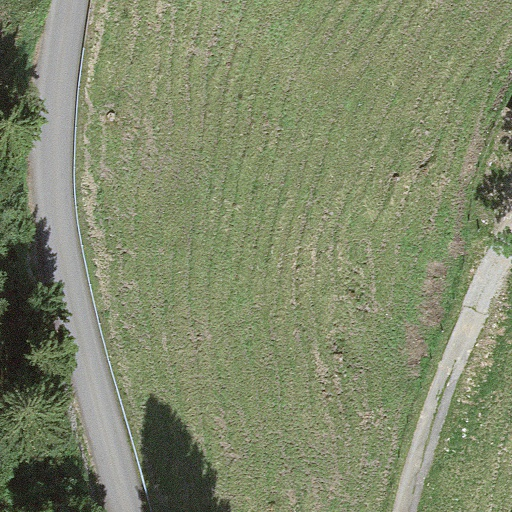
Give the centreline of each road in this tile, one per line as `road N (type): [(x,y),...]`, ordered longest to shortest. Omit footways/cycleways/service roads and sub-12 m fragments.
road 1 (unclassified): [(74,0),(58,88),(61,214),(75,324),(129,511)]
road 2 (track): [(511,243),(476,297),(402,511)]
